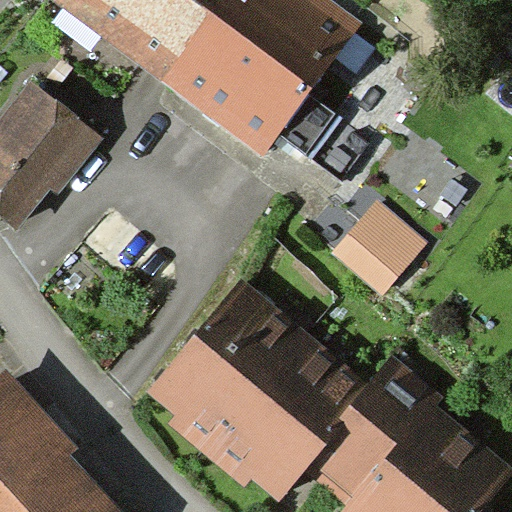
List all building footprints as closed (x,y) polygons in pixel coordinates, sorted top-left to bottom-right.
[(357,26),(320,0),(44,0),(43,2),(264,158),(357,26)] [(0,211),(17,225),(44,189),(55,198),(97,142),(30,90),(22,85),(0,113),(0,211)] [(380,192),(331,251),(382,293),(431,234),(380,192)] [(238,283),(140,398),(170,423),(164,430),(239,493),(245,486),(267,504),(364,389),(238,283)] [(436,397),(390,360),(306,463),(352,500),(342,511),(479,511),(510,475),(427,408),(436,397)] [(0,511),(106,511),(0,394),(0,511)]
